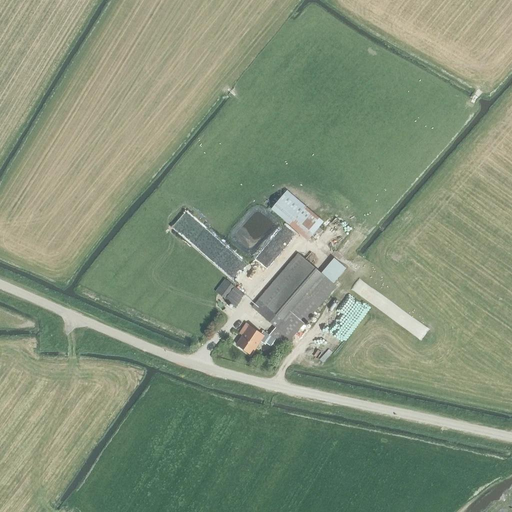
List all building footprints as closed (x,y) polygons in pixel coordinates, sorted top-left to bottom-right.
[(311,211),(323,222),(345,197),(308,166),(287,190),(311,211)] [(315,239),(322,231),(319,227),(323,222),(287,190),(270,209),(307,241),(311,236),(315,239)] [(321,274),(298,254),(252,307),(275,327),(269,336),(263,331),(261,334),(246,324),(239,334),(242,336),(236,345),(249,354),(253,349),(254,350),(260,342),(265,345),(266,344),(270,347),(281,333),(290,340),(335,287),(332,284),(346,268),(334,258),(321,274)] [(215,292),(225,300),(236,308),(241,302),(240,301),(244,295),(235,287),(225,280),(215,292)] [(346,289),(336,300),(374,334),(384,323),(346,289)]
